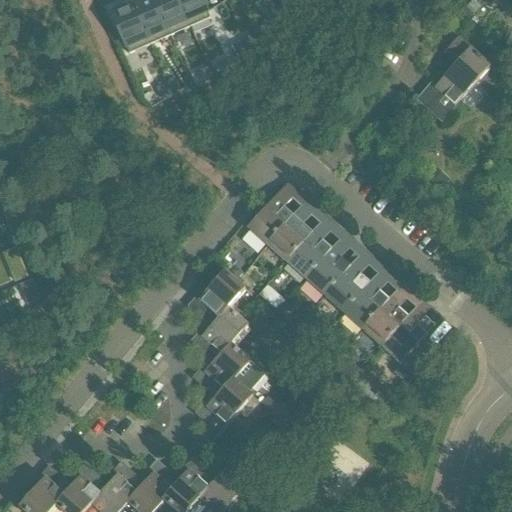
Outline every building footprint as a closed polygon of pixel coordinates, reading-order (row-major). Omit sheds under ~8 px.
[(151,47),(170,38),(162,18),(153,0),(149,0),(133,7),(140,24),(148,40),(151,47)] [(153,0),(162,18),(170,38),(190,29),(187,23),(180,6),(177,0),(153,0)] [(177,0),(180,6),(187,23),(190,29),(211,20),(202,0),(177,0)] [(292,3),(288,0),(286,0),(279,8),(288,16),(292,11),(296,7),(292,3)] [(474,1),(467,9),(474,16),(481,8),(474,1)] [(133,7),(112,16),(130,56),(151,47),(148,40),(140,24),(133,7)] [(257,54),(248,39),(233,48),(242,64),(257,54)] [(456,65),(434,90),(420,106),(441,125),(453,111),(453,110),(489,68),(457,40),(444,55),(456,65)] [(207,68),(197,74),(203,84),(213,78),(210,73),(207,68)] [(173,94),(180,90),(174,80),(167,84),(170,89),(173,94)] [(170,89),(167,84),(157,90),(163,100),(168,97),(173,94),(170,89)] [(425,110),(416,103),(408,112),(417,119),(425,110)] [(193,123),(185,116),(177,125),(184,132),(193,123)] [(437,197),(451,181),(436,169),(423,185),(437,197)] [(308,202),(303,197),(296,204),(301,209),(308,202)] [(268,248),(294,219),(275,201),(249,231),(268,248)] [(327,219),(322,214),(315,222),(320,226),(327,219)] [(294,219),(268,248),(287,265),(313,236),(294,219)] [(334,239),(339,243),(346,236),(341,231),(334,239)] [(313,236),(287,265),(306,282),(332,253),(313,236)] [(349,261),(354,265),(365,253),(360,248),(349,261)] [(5,255),(12,273),(16,283),(28,278),(24,268),(16,250),(5,255)] [(332,253),(306,282),(325,299),(351,269),(332,253)] [(373,273),(378,278),(384,270),(379,266),(373,273)] [(236,267),(229,275),(238,283),(245,275),(236,267)] [(370,286),(351,269),(325,299),(344,316),(370,286)] [(228,312),(229,312),(246,292),(225,275),(200,305),(214,317),(206,326),(211,330),(211,331),(228,312)] [(33,282),(21,287),(24,293),(35,289),(33,282)] [(392,290),(397,295),(404,287),(398,283),(392,290)] [(389,303),(370,286),(344,316),(363,333),(389,303)] [(269,304),(277,295),(269,288),(260,297),(269,304)] [(423,304),(418,300),(411,307),(416,312),(423,304)] [(408,320),(389,303),(363,333),(382,350),(408,320)] [(211,331),(211,330),(202,340),(217,353),(209,362),(213,366),(214,367),(231,347),(232,347),(248,328),(229,312),(228,312),(211,331)] [(408,320),(382,350),(401,367),(394,374),(403,382),(432,350),(423,342),(427,338),(408,320)] [(214,367),(213,366),(205,376),(219,388),(211,397),(216,401),(217,402),(233,383),(248,396),(265,376),(232,347),(231,347),(214,367)] [(338,360),(326,349),(320,357),(332,367),(338,360)] [(333,368),(338,373),(349,361),(343,356),(333,368)] [(288,395),(288,373),(277,364),(267,377),(288,395)] [(217,402),(216,401),(208,411),(222,424),(215,433),(219,437),(214,443),(215,443),(229,427),(253,400),(248,396),(233,383),(217,402)] [(375,397),(371,402),(379,409),(387,400),(379,393),(375,397)] [(262,407),(272,415),(278,408),(268,400),(262,407)] [(279,427),(271,436),(282,445),(289,435),(279,427)] [(218,483),(200,502),(208,509),(211,511),(226,511),(245,492),(249,495),(250,493),(257,493),(258,494),(267,482),(258,475),(253,481),(248,477),(240,486),(226,473),(217,482),(218,483)] [(182,485),(164,504),(165,504),(173,511),(204,511),(208,509),(200,502),(218,483),(217,482),(212,478),(204,487),(190,474),(182,484),(182,485)] [(146,486),(129,505),(129,506),(135,511),(157,511),(165,504),(164,504),(182,485),(182,484),(176,479),(168,488),(154,476),(145,486),(146,486)] [(110,488),(93,507),(98,511),(123,511),(129,506),(129,505),(146,486),(145,486),(141,482),(133,490),(126,484),(118,478),(109,487),(110,488)] [(57,509),(54,511),(88,511),(93,507),(110,488),(109,487),(105,483),(97,492),(82,479),(73,489),(74,489),(57,509)] [(29,501),(21,510),(22,511),(54,511),(57,509),(74,489),(73,489),(69,485),(61,494),(54,488),(47,481),(46,481),(37,491),(28,501),(29,501)] [(269,483),(258,496),(268,505),(280,492),(269,483)]
